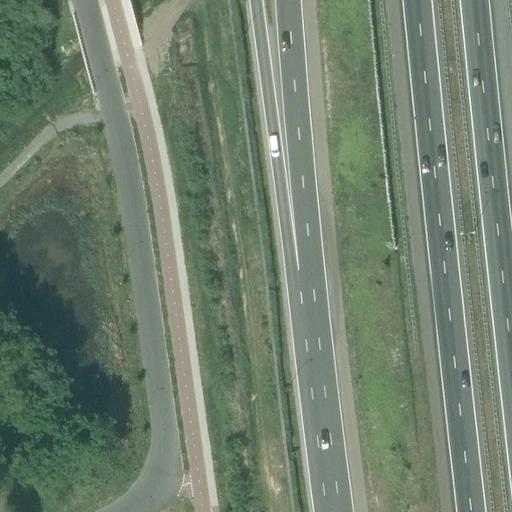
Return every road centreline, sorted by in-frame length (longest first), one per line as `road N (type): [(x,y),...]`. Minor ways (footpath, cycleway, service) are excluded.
road 1 (residential): [(129,511),(163,478),(166,436),(133,204),(87,0)]
road 2 (motorway): [(416,0),(470,511)]
road 3 (motorway): [(511,364),(473,0)]
road 4 (trunk): [(254,0),(272,137),(303,274)]
road 5 (trunk): [(289,0),(303,274)]
road 6 (trunk): [(303,274),(332,511)]
